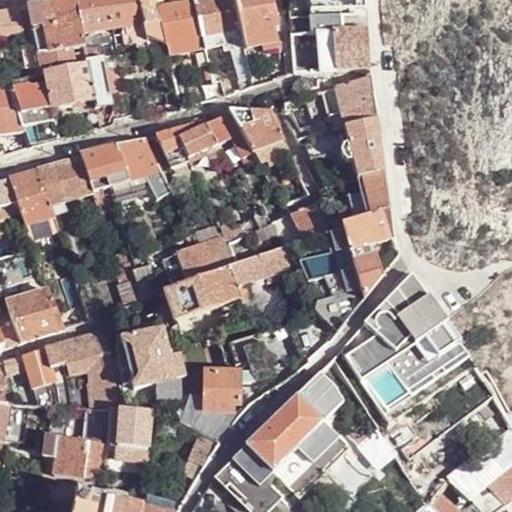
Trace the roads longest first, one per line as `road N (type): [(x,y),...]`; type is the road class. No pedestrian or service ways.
road 1 (residential): [(187,511),(229,452),(328,356),(413,257)]
road 2 (residential): [(0,174),(223,103)]
road 3 (residential): [(413,257),(400,234),(381,61)]
road 4 (unclassified): [(156,305),(0,357)]
